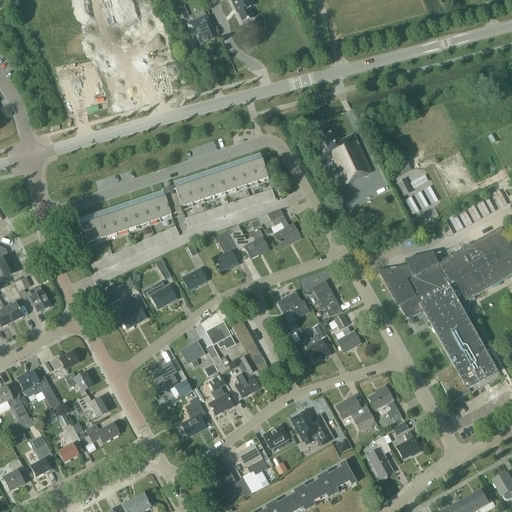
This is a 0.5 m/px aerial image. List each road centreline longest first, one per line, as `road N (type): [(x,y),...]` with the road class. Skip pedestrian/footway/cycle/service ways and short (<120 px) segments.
road 1 (unclassified): [(342,254),(285,151),(260,141),(43,216)]
road 2 (tertiary): [(32,156),(305,81)]
road 3 (residential): [(173,480),(296,396),(402,359)]
road 4 (residential): [(114,374),(228,296),(342,254)]
road 5 (tertiary): [(511,25),(305,81)]
road 6 (unclassified): [(402,359),(342,254)]
